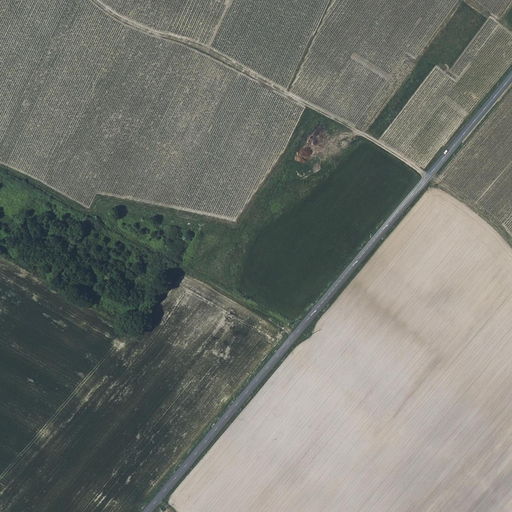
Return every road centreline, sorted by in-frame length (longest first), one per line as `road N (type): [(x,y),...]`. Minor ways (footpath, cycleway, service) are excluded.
road 1 (secondary): [(511,76),(146,511)]
road 2 (track): [(94,0),(335,118),(511,241)]
